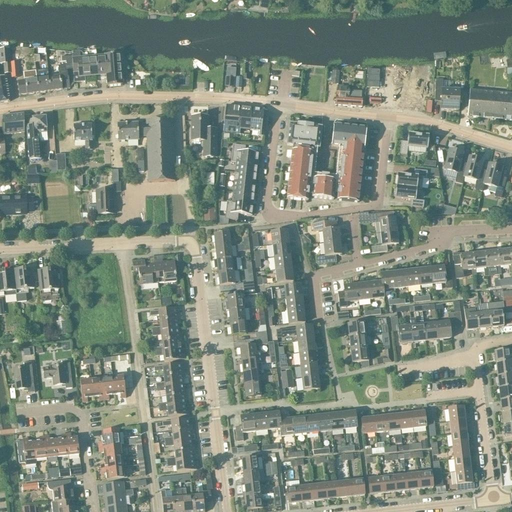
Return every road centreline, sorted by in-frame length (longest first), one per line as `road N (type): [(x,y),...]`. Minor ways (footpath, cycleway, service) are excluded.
road 1 (residential): [(386,115),(376,206),(277,219),(266,208),(278,102)]
road 2 (tertiary): [(278,102),(107,97),(0,110)]
road 3 (residential): [(224,511),(190,242)]
road 4 (residential): [(157,511),(122,245)]
road 5 (residential): [(92,511),(81,417),(69,408),(17,413)]
road 6 (residential): [(357,265),(426,247),(454,230),(511,229)]
road 7 (tertiary): [(511,147),(386,115)]
road 8 (residential): [(0,250),(122,245)]
